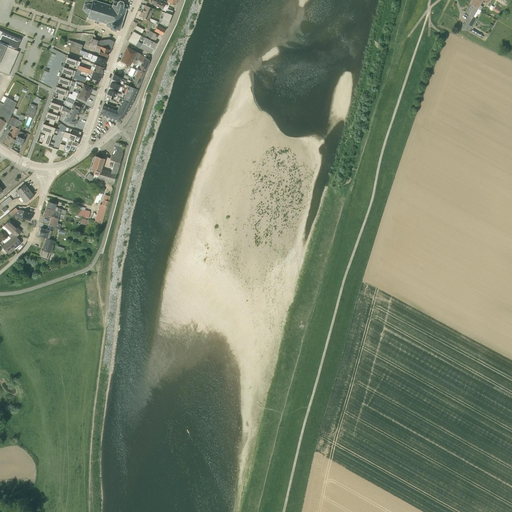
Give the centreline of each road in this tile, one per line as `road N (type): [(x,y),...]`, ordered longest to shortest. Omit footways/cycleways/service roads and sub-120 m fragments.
road 1 (track): [(283,511),(340,292),(428,8)]
road 2 (track): [(89,511),(111,258),(167,56)]
